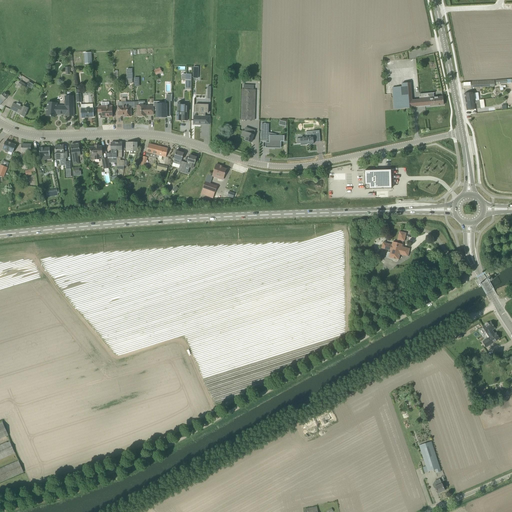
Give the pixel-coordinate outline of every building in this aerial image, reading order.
[(20,81),(18,85),(24,89),(26,85),(20,81)] [(412,100),(410,83),(402,83),(402,87),(392,88),(394,109),(412,108),(412,100)] [(255,89),(251,89),(244,89),(241,89),(240,120),(255,120),(255,105),(255,89)] [(0,98),(3,102),(9,96),(4,92),(0,96),(0,98)] [(473,93),(473,92),(464,94),(466,102),(479,100),(478,93),(473,93)] [(412,108),(416,107),(421,107),(420,106),(425,105),(425,107),(430,106),(443,105),(443,97),(434,97),(433,93),(434,93),(428,93),(428,97),(419,98),(419,100),(415,100),(412,100),(412,108)] [(48,102),(47,111),(46,116),(55,117),(56,114),(66,115),(66,116),(74,116),(73,96),(65,96),(65,106),(57,106),(57,103),(48,102)] [(479,100),(466,102),(467,110),(476,109),(480,108),(479,100)] [(131,117),(131,108),(134,108),(134,102),(126,102),(126,101),(117,102),(118,107),(118,115),(124,115),(124,117),(131,117)] [(170,111),(170,101),(166,101),(166,105),(161,105),(161,104),(160,104),(160,102),(156,102),(154,102),(154,111),(154,110),(157,110),(157,117),(161,117),(161,116),(162,116),(167,116),(167,111),(170,111)] [(101,103),(102,106),(98,106),(98,113),(102,113),(102,116),(106,116),(106,117),(112,117),(112,106),(109,106),(109,102),(101,103)] [(182,113),(182,121),(187,121),(188,105),(183,105),(183,103),(178,102),(177,112),(182,113)] [(16,105),(13,103),(10,109),(20,114),(19,115),(24,117),(28,108),(24,106),(23,107),(20,106),(21,105),(17,103),(16,105)] [(208,105),(203,104),(203,108),(196,107),(195,112),(198,113),(198,116),(195,116),(194,116),(194,124),(200,124),(201,123),(202,123),(202,124),(206,125),(207,116),(205,116),(205,113),(208,113),(208,105)] [(145,105),(137,105),(137,116),(139,116),(139,117),(141,117),(142,116),(143,116),(143,115),(153,115),(153,106),(145,106),(145,105)] [(94,117),(93,108),(81,108),(81,118),(88,118),(88,117),(94,117)] [(269,143),(269,147),(276,147),(280,148),(281,148),(281,142),(284,142),(284,136),(284,138),(270,137),(270,136),(269,136),(269,137),(268,137),(268,133),(269,124),(261,124),(261,141),(269,141),(269,143)] [(244,132),(243,131),(241,136),(245,137),(244,140),(251,142),(253,138),(254,136),(253,136),(255,131),(250,129),(248,133),(244,132)] [(296,139),(297,144),(294,144),(297,144),(301,144),(301,145),(307,145),(307,144),(309,144),(309,145),(310,145),(309,144),(313,144),(313,143),(313,142),(320,141),(320,142),(320,134),(305,135),(305,137),(300,138),(301,139),(296,139)] [(13,153),(16,145),(6,141),(2,149),(5,150),(5,151),(5,152),(7,153),(8,152),(9,151),(13,153)] [(117,153),(117,143),(111,143),(111,154),(107,154),(109,163),(114,162),(114,158),(116,158),(116,153),(117,153)] [(116,153),(116,158),(117,158),(117,170),(124,170),(124,166),(124,161),(124,160),(121,160),(121,158),(122,158),(122,151),(122,143),(117,143),(117,153),(116,153)] [(136,151),(137,151),(137,143),(126,143),(126,151),(130,151),(130,154),(136,154),(136,151)] [(22,144),(22,152),(25,152),(25,161),(26,161),(26,169),(30,169),(30,168),(31,168),(34,167),(34,162),(30,162),(31,144),(22,144)] [(80,155),(80,152),(79,144),(71,145),(72,153),(74,165),(79,164),(78,155),(80,155)] [(156,157),(159,146),(149,144),(146,152),(147,152),(146,156),(156,159),(156,157)] [(64,152),(64,150),(63,145),(55,146),(56,154),(56,160),(61,160),(61,159),(67,158),(67,152),(64,152)] [(99,156),(102,156),(102,146),(99,147),(99,145),(96,146),(95,146),(95,147),(90,147),(91,152),(90,152),(90,156),(91,156),(91,160),(99,160),(99,156)] [(168,149),(159,146),(156,157),(158,158),(159,155),(166,157),(168,149)] [(50,147),(40,148),(40,149),(40,155),(40,160),(50,159),(50,147)] [(182,170),(184,162),(181,161),(184,153),(176,151),(173,163),(176,164),(177,163),(180,164),(180,166),(178,170),(180,171),(181,171),(182,170)] [(186,166),(189,167),(193,168),(194,164),(195,164),(197,157),(189,155),(187,163),(186,165),(186,166)] [(166,173),(167,166),(158,164),(157,171),(166,173)] [(223,180),(225,174),(226,169),(222,168),(223,166),(216,164),(212,177),(223,180)] [(35,167),(34,167),(31,168),(31,169),(25,171),(26,176),(32,175),(32,174),(36,174),(35,167)] [(392,188),(391,170),(364,171),(364,173),(365,189),(392,188)] [(206,182),(203,189),(214,193),(217,186),(211,184),(206,182)] [(406,233),(400,232),(399,232),(397,240),(404,242),(406,233)] [(408,257),(409,253),(410,249),(403,247),(402,247),(402,246),(402,244),(400,244),(397,243),(397,242),(393,242),(392,245),(383,243),(381,248),(386,249),(391,251),(390,253),(389,257),(393,258),(392,260),(395,261),(396,262),(397,262),(397,261),(398,261),(399,259),(400,255),(403,255),(408,257)] [(485,326),(483,327),(482,327),(486,334),(488,338),(482,342),(486,348),(500,339),(496,333),(494,334),(492,330),(495,328),(491,322),(488,323),(487,323),(486,323),(485,324),(484,325),(485,326)] [(508,389),(497,392),(498,397),(509,394),(508,389)] [(3,422),(0,423),(0,438),(9,435),(3,422)] [(10,441),(0,445),(0,459),(15,453),(10,441)] [(428,472),(435,470),(440,468),(431,441),(419,445),(426,466),(428,472)] [(0,482),(23,472),(19,461),(0,469),(0,482)] [(73,493),(77,491),(73,479),(69,481),(73,493)] [(445,490),(440,480),(440,479),(435,481),(433,485),(434,487),(435,487),(437,494),(445,490)]
